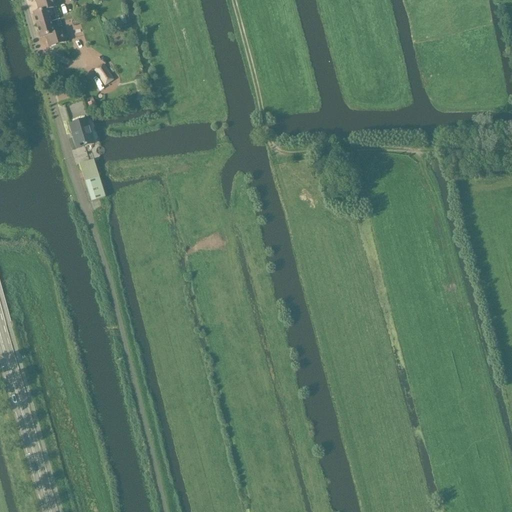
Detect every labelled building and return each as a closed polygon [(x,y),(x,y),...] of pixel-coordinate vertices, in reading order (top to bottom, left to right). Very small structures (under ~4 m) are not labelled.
[(37,26),(51,22),(50,17),(52,16),(51,10),(54,9),(51,0),(39,0),(36,1),(39,12),(33,14),(37,26)] [(53,28),(51,22),(37,26),(40,39),(46,37),(49,48),(66,42),(64,43),(61,32),(58,33),(56,27),(53,28)] [(106,86),(114,80),(106,69),(98,74),(106,86)] [(77,149),(95,144),(87,120),(70,125),(77,149)] [(85,181),(99,177),(94,160),(80,164),(85,181)] [(99,177),(85,181),(86,186),(100,182),(99,177)] [(100,182),(86,186),(92,202),(106,198),(100,182)]
